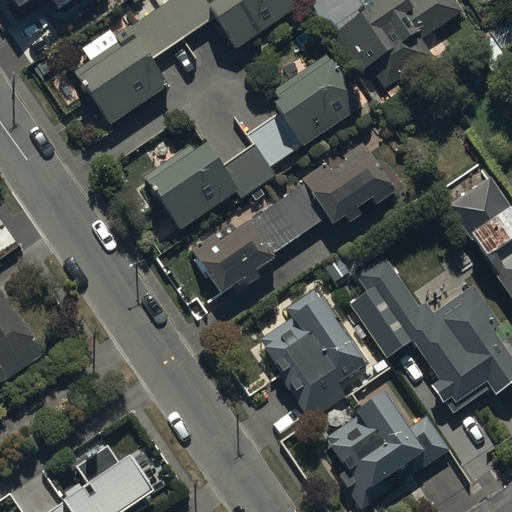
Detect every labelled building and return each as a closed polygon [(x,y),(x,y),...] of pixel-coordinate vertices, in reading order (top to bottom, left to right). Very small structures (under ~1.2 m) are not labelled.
[(33,0),(51,0),(57,8),(69,0),(11,0),(19,10),(33,0)] [(284,0),(204,0),(201,2),(200,0),(174,0),(113,42),(107,33),(80,52),(89,65),(69,79),(107,135),(167,94),(148,66),(211,23),(234,57),(295,16),(284,0)] [(418,0),(406,9),(399,0),(365,0),(375,13),(330,44),(357,82),(370,72),(385,93),(432,60),(422,45),(462,18),(449,0),(418,0)] [(178,236),(238,197),(241,202),(273,182),(268,174),(359,114),(324,61),(273,95),(281,107),(273,112),(279,122),(248,142),(255,152),(219,175),(205,154),(195,160),(189,151),(142,182),(178,236)] [(393,201),(361,149),(343,160),(342,158),(300,184),(303,189),(218,243),(215,238),(188,254),(219,303),(242,289),(245,294),(259,286),(255,280),(275,267),(271,260),(326,225),(331,233),(343,226),(348,233),(362,224),(357,217),(370,208),(374,213),(393,201)] [(511,227),(507,221),(470,246),(485,269),(511,250),(511,227)] [(418,312),(384,261),(356,281),(368,298),(350,310),(388,365),(411,349),(439,389),(430,395),(440,411),(448,405),(453,412),(484,391),(493,403),(511,390),(511,368),(491,338),(501,330),(474,291),(433,319),(425,307),(418,312)] [(511,261),(499,270),(496,266),(486,272),(511,310),(511,261)] [(258,346),(306,425),(344,401),(337,390),(363,374),(326,315),(330,313),(323,301),(318,304),(313,296),(284,314),(291,325),(258,346)] [(0,393),(45,363),(5,306),(0,309),(0,393)] [(385,404),(324,443),(346,478),(339,482),(358,511),(365,511),(385,499),(380,491),(408,473),(412,480),(448,457),(425,422),(405,435),(385,404)] [(145,511),(156,505),(131,468),(123,474),(109,453),(79,474),(91,493),(63,511),(145,511)]
